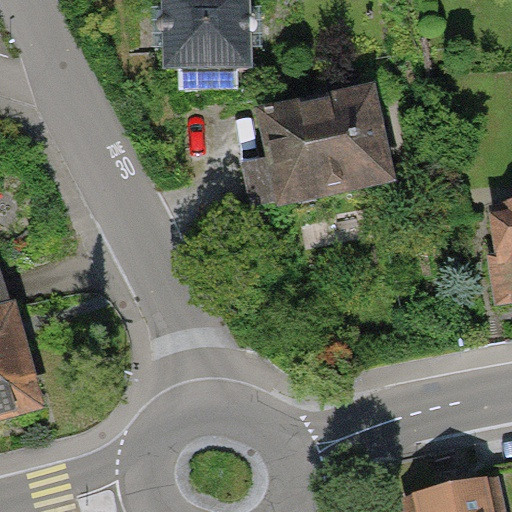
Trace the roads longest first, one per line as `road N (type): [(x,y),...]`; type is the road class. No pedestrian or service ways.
road 1 (residential): [(206,404),(158,265),(10,0)]
road 2 (residential): [(294,454),(454,402),(511,395)]
road 3 (residential): [(152,489),(24,511)]
